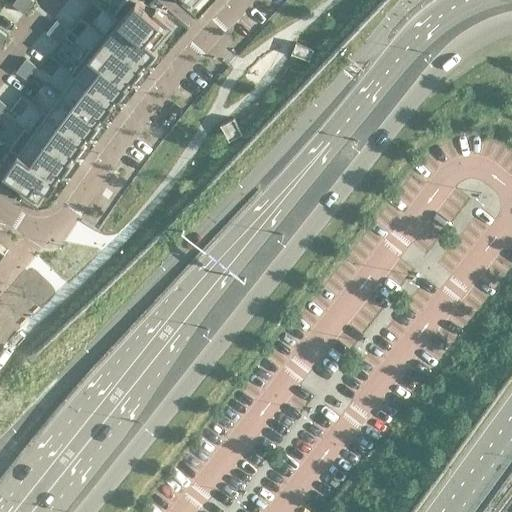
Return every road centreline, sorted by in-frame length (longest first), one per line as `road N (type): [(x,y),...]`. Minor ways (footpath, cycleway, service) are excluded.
road 1 (primary): [(469,0),(358,103),(24,511)]
road 2 (primary): [(90,511),(431,77),(459,50),(511,23)]
road 3 (residential): [(250,0),(50,241)]
